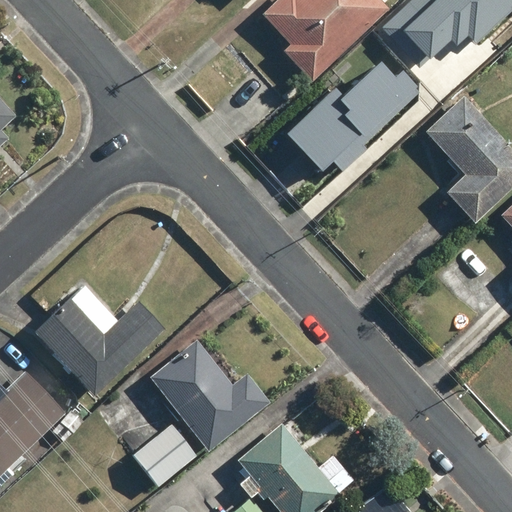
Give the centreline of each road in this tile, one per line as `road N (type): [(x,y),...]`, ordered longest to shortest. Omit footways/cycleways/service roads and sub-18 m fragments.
road 1 (residential): [(154,122),(511,511)]
road 2 (residential): [(154,122),(0,263)]
road 3 (residential): [(42,0),(154,122)]
